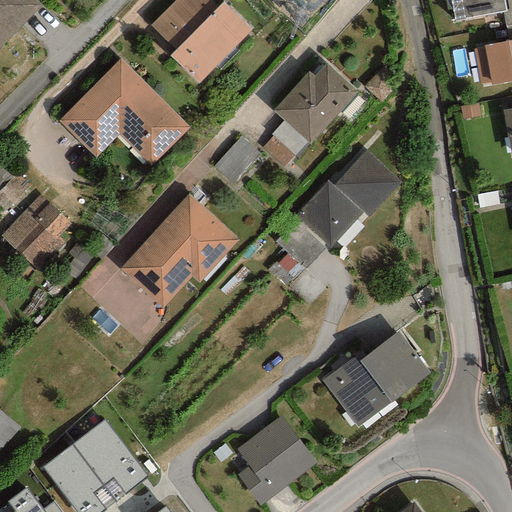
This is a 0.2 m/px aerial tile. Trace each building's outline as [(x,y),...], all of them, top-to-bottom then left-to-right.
[(0,0),(0,46),(40,7),(33,0),(0,0)] [(218,7),(209,0),(175,0),(150,26),(175,50),(169,56),(198,84),(250,29),(222,2),(218,7)] [(511,0),(450,0),(454,21),(502,12),(511,10),(511,0)] [(511,10),(502,12),(505,27),(511,26),(511,10)] [(511,39),(507,40),(473,47),(481,88),(511,82),(511,39)] [(188,128),(120,59),(58,121),(95,158),(118,134),(150,166),(188,128)] [(356,92),(325,64),(314,77),(308,72),(273,111),(283,121),(310,143),(356,92)] [(511,109),(511,110),(503,111),(511,158),(511,157),(511,109)] [(297,158),(310,143),(283,121),(271,135),(272,136),(294,155),(297,158)] [(259,153),(240,136),(214,166),(233,183),(259,153)] [(283,168),(294,155),(272,136),(261,148),(283,168)] [(400,183),(365,150),(332,185),(327,180),(294,215),(330,248),(363,213),(368,218),(400,183)] [(13,196),(17,200),(31,188),(18,173),(0,189),(0,201),(3,205),(13,196)] [(71,223),(41,194),(0,235),(0,236),(37,272),(65,243),(58,236),(71,223)] [(238,239),(188,194),(119,270),(162,309),(191,277),(198,283),(238,239)] [(429,374),(397,331),(357,362),(353,357),(321,381),(357,428),(429,374)] [(0,448),(18,429),(0,412),(0,448)] [(281,415),(236,449),(249,466),(236,475),(259,506),(316,463),(281,415)] [(104,420),(72,445),(116,502),(147,476),(104,420)] [(102,511),(116,502),(72,445),(42,468),(76,511),(102,511)] [(43,511),(42,510),(26,487),(6,502),(14,511),(13,511),(43,511)] [(59,511),(52,502),(42,510),(43,511),(59,511)] [(420,511),(413,503),(400,511),(420,511)]
